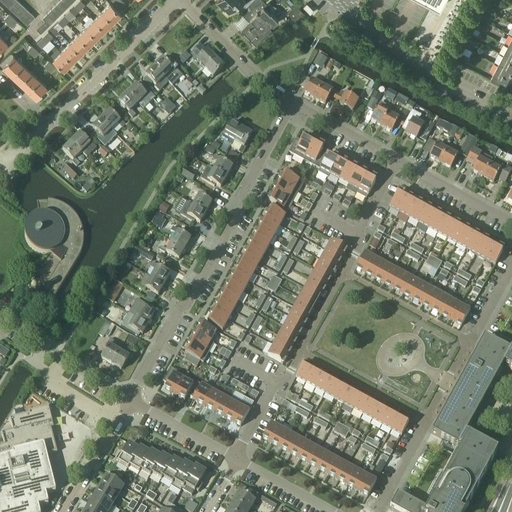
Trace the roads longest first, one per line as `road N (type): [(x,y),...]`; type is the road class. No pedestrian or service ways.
road 1 (residential): [(127,399),(288,99)]
road 2 (residential): [(47,124),(176,0)]
road 3 (residential): [(127,399),(0,316)]
road 4 (residential): [(426,422),(296,354)]
road 5 (residential): [(469,341),(340,273)]
road 6 (residential): [(288,99),(181,0)]
road 7 (residential): [(127,399),(62,511)]
road 8 (residential): [(400,162),(288,99)]
road 9 (residential): [(511,224),(400,162)]
road 10 (residential): [(340,273),(400,162)]
road 11 (residential): [(234,457),(127,399)]
road 12 (residential): [(234,457),(296,354)]
